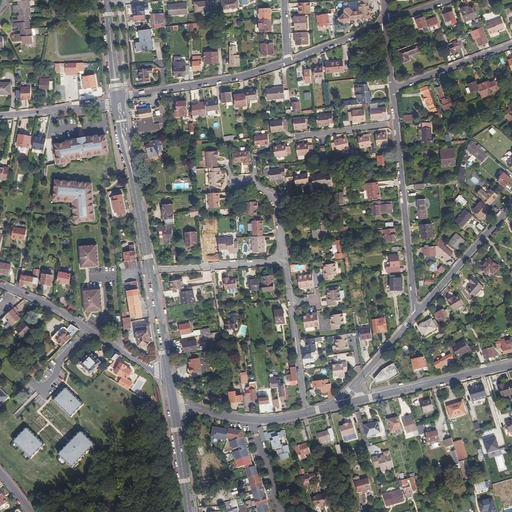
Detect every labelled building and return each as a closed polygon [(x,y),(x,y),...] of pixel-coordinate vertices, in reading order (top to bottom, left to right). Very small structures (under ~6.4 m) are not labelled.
[(14,6),(14,9),(30,8),(29,0),(26,0),(19,1),(19,5),(14,6)] [(239,7),(238,0),(228,0),(222,1),(223,9),(239,7)] [(371,18),(369,0),(361,0),(362,5),(359,5),(359,11),(353,12),(350,8),(345,9),(344,13),(339,19),(345,24),(348,19),(357,18),(358,19),(366,18),(366,20),(371,18)] [(212,11),(212,1),(194,3),(195,12),(212,11)] [(299,3),(299,14),(310,13),(310,2),(299,3)] [(169,15),(188,14),(187,3),(168,5),(169,15)] [(143,15),(142,6),(132,7),(133,16),(143,15)] [(479,17),(475,6),(468,8),(466,8),(466,7),(460,9),(465,22),(479,17)] [(270,19),(270,8),(259,9),(260,20),(270,19)] [(456,19),(453,12),(444,15),(447,22),(456,19)] [(152,29),(165,27),(164,14),(161,14),(151,15),(152,29)] [(334,24),(332,14),(317,17),(319,26),(334,24)] [(15,20),(15,23),(30,22),(29,15),(20,15),(18,16),(19,20),(15,20)] [(306,29),(306,17),(295,17),(295,29),(306,29)] [(426,22),(425,17),(418,20),(419,21),(417,22),(419,29),(424,28),(426,32),(430,31),(426,22)] [(430,31),(440,28),(436,18),(426,22),(430,31)] [(504,27),(501,18),(486,24),(489,34),(498,31),(497,30),(504,27)] [(213,30),(221,30),(221,19),(219,20),(213,21),(213,30)] [(271,31),(270,19),(260,20),(259,20),(259,32),(271,31)] [(189,24),(187,24),(188,31),(193,31),(193,28),(199,27),(199,22),(193,23),(189,24)] [(479,32),(483,30),(483,27),(478,29),(475,30),(476,32),(477,32),(479,36),(480,35),(479,32)] [(17,34),(17,38),(33,36),(32,29),(30,29),(22,30),(22,34),(17,34)] [(153,49),(150,29),(138,30),(139,42),(135,43),(136,51),(153,49)] [(479,46),(488,42),(483,30),(479,32),(480,35),(479,36),(476,37),(479,46)] [(308,32),(295,33),(296,44),(308,44),(308,32)] [(452,53),(461,49),(461,48),(458,41),(458,40),(450,43),(451,45),(449,45),(452,53)] [(265,43),(261,44),(261,55),(274,54),(273,43),(269,43),(269,45),(265,45),(265,43)] [(420,52),(418,44),(397,52),(402,63),(410,60),(408,56),(420,52)] [(236,56),(235,48),(230,48),(230,66),(240,66),(239,56),(236,56)] [(218,63),(217,53),(205,53),(205,63),(218,63)] [(196,70),(202,70),(201,62),(197,62),(197,57),(193,57),(193,72),(196,72),(196,70)] [(342,72),(340,60),(325,62),(326,72),(339,70),(339,72),(342,72)] [(75,69),(75,63),(64,64),(65,75),(76,75),(75,69)] [(174,63),(174,75),(177,75),(177,76),(181,76),(181,75),(185,75),(185,74),(189,74),(189,66),(185,66),(185,63),(174,63)] [(152,72),(152,68),(138,70),(139,82),(148,81),(148,73),(152,72)] [(324,78),(323,68),(319,68),(319,69),(317,69),(314,69),(315,79),(324,78)] [(84,89),(95,87),(93,76),(82,78),(84,89)] [(49,81),(49,78),(38,78),(39,89),(49,89),(49,81)] [(477,85),(476,81),(468,84),(471,93),(479,90),(477,85)] [(477,85),(479,90),(482,98),(493,95),(492,92),(498,90),(495,82),(489,84),(488,81),(477,85)] [(9,84),(0,83),(0,94),(9,94),(9,84)] [(364,104),(370,103),(369,100),(373,99),(373,98),(373,96),(372,95),(369,96),(368,85),(357,86),(358,100),(352,101),(352,105),(364,104)] [(429,109),(433,107),(435,107),(427,86),(421,88),(424,96),(422,97),(424,101),(427,100),(428,103),(427,103),(429,109)] [(445,99),(440,86),(436,88),(445,110),(454,107),(450,98),(445,99)] [(26,100),(31,99),(30,88),(20,88),(20,94),(21,97),(21,101),(26,100)] [(284,93),(284,88),(267,90),(268,100),(285,99),(284,93)] [(245,92),(245,94),(246,102),(258,100),(257,90),(245,92)] [(221,103),(232,101),(231,92),(222,93),(222,100),(221,100),(221,103)] [(236,107),(247,106),(246,102),(245,94),(234,96),(236,107)] [(200,106),(205,105),(205,102),(204,101),(204,100),(198,101),(198,99),(194,100),(196,110),(201,109),(200,106)] [(205,105),(206,111),(220,109),(218,100),(213,101),(205,102),(205,105)] [(187,116),(186,101),(177,102),(177,110),(175,111),(176,117),(187,116)] [(299,110),(299,112),(301,112),(300,102),(293,103),(294,110),(299,110)] [(136,115),(137,120),(153,117),(159,116),(157,109),(154,110),(152,110),(151,107),(139,110),(140,115),(136,115)] [(387,117),(386,108),(370,109),(371,120),(384,119),(384,117),(387,117)] [(504,117),(508,114),(511,111),(510,109),(502,114),(504,117)] [(353,122),(365,121),(365,110),(352,111),(352,113),(349,113),(350,120),(353,120),(353,122)] [(332,113),(316,115),(317,126),(329,125),(329,123),(333,122),(332,113)] [(504,117),(502,118),(504,120),(506,119),(511,123),(511,121),(511,117),(508,114),(504,117)] [(137,120),(135,120),(135,123),(139,123),(140,132),(155,129),(153,117),(137,120)] [(293,119),(294,130),(307,128),(306,126),(310,125),(309,118),(306,119),(306,117),(293,119)] [(271,122),(272,133),(284,131),(284,129),(287,129),(286,120),(271,122)] [(422,122),(423,144),(431,143),(431,122),(422,122)] [(269,144),(268,133),(264,134),(264,135),(254,136),(255,144),(262,144),(262,145),(269,144)] [(30,138),(16,134),(15,141),(18,141),(17,146),(29,149),(30,138)] [(390,145),(389,134),(384,134),(385,135),(378,136),(379,146),(390,145)] [(56,146),(59,164),(71,162),(70,160),(109,153),(106,135),(98,136),(98,135),(79,138),(67,140),(67,142),(60,143),(60,145),(56,146)] [(41,137),(35,136),(32,152),(43,154),(45,139),(41,138),(41,137)] [(372,146),(371,136),(367,137),(367,138),(359,139),(360,148),(372,147),(372,146)] [(349,147),(347,138),(335,141),(335,142),(332,143),(333,149),(337,149),(337,150),(349,147)] [(161,151),(159,139),(150,141),(151,144),(147,144),(149,156),(159,154),(159,152),(161,151)] [(468,150),(466,152),(471,155),(472,154),(482,162),(487,156),(471,142),(468,149),(467,150),(468,150)] [(296,145),(297,155),(310,154),(309,152),(313,152),(313,145),(308,146),(308,144),(296,145)] [(274,147),(275,154),(275,157),(287,155),(287,154),(291,154),(290,146),(286,147),(286,145),(274,147)] [(456,166),(454,148),(441,150),(443,167),(456,166)] [(206,152),(207,169),(209,169),(217,168),(217,159),(217,157),(218,157),(218,151),(206,152)] [(233,161),(239,161),(243,160),(243,162),(244,164),(250,164),(249,151),(237,152),(237,153),(233,153),(233,161)] [(373,153),(369,153),(369,156),(377,155),(377,160),(378,164),(388,163),(387,152),(377,153),(373,153)] [(2,180),(7,181),(10,168),(1,166),(0,168),(0,167),(0,178),(2,179),(2,180)] [(467,169),(461,167),(460,172),(465,173),(463,179),(458,178),(458,180),(460,183),(465,184),(466,179),(465,179),(467,169)] [(217,168),(209,169),(210,181),(209,181),(210,186),(219,185),(219,179),(220,179),(220,172),(219,172),(219,168),(217,168)] [(282,175),(285,175),(285,168),(268,170),(270,180),(277,179),(277,180),(282,179),(282,175)] [(511,179),(504,173),(498,180),(505,187),(511,179)] [(309,183),(307,174),(294,176),(295,184),(302,183),(302,184),(309,183)] [(312,175),(313,188),(317,188),(317,186),(320,186),(320,187),(325,186),(325,184),(326,184),(327,186),(328,186),(332,186),(331,177),(326,177),(326,174),(312,175)] [(95,216),(92,183),(60,180),(60,182),(55,181),(54,200),(65,201),(66,198),(73,200),(73,202),(75,222),(93,221),(93,216),(95,216)] [(367,183),(368,193),(370,193),(370,198),(381,197),(380,189),(379,190),(378,182),(367,183)] [(466,192),(458,185),(456,188),(463,195),(466,192)] [(481,199),(489,206),(498,196),(490,189),(485,193),(480,189),(476,194),(481,198),(481,199)] [(337,195),(338,199),(339,207),(340,206),(340,204),(347,203),(347,197),(343,197),(342,192),(337,192),(337,195)] [(219,193),(208,194),(209,207),(218,206),(218,202),(218,198),(219,198),(219,193)] [(460,196),(455,201),(460,205),(462,207),(463,205),(464,206),(467,202),(460,196)] [(246,216),(257,215),(257,209),(256,207),(257,207),(257,202),(256,202),(256,201),(253,201),(253,199),(245,199),(246,216)] [(424,205),(424,199),(417,199),(418,213),(416,213),(416,216),(419,216),(419,219),(427,218),(426,205),(424,205)] [(455,201),(452,199),(451,203),(458,208),(460,205),(455,201)] [(479,200),(480,201),(488,207),(489,206),(481,199),(479,200)] [(114,213),(124,212),(122,200),(112,202),(114,213)] [(393,212),(392,201),(372,203),(373,216),(380,215),(380,214),(393,212)] [(481,218),(489,209),(488,207),(480,201),(471,210),(481,218)] [(165,225),(173,223),(174,223),(173,215),(172,204),(162,205),(163,208),(161,208),(162,219),(164,219),(165,225)] [(339,207),(339,220),(340,231),(348,230),(347,226),(343,226),(342,212),(347,212),(346,206),(340,206),(339,207)] [(462,227),(472,216),(466,210),(456,222),(462,227)] [(253,236),(262,236),(262,225),(263,225),(263,220),(252,220),(253,236)] [(325,222),(318,223),(319,226),(312,227),(314,237),(327,236),(325,222)] [(165,225),(160,226),(161,231),(162,230),(163,239),(168,238),(169,244),(173,243),(172,226),(174,226),(173,223),(165,225)] [(433,234),(432,224),(421,225),(423,238),(433,237),(433,234)] [(19,239),(18,240),(25,241),(27,230),(14,228),(12,238),(19,239)] [(383,230),(380,230),(378,230),(378,233),(384,232),(385,239),(388,239),(389,241),(397,240),(395,229),(383,230)] [(197,244),(196,232),(185,233),(185,245),(197,244)] [(465,241),(457,234),(449,243),(454,247),(456,248),(458,250),(465,241)] [(264,252),(263,236),(262,236),(253,236),(252,236),(253,252),(264,252)] [(219,238),(219,241),(220,249),(225,249),(225,248),(227,248),(227,250),(229,250),(229,253),(235,252),(234,241),(234,238),(219,238)] [(328,241),(329,243),(332,243),(332,244),(333,254),(335,254),(336,258),(342,257),(342,253),(344,253),(344,252),(342,244),(341,239),(328,241)] [(205,253),(220,252),(220,249),(219,241),(214,241),(214,242),(204,243),(205,253)] [(438,246),(450,256),(453,253),(443,244),(439,241),(438,246)] [(130,261),(135,261),(132,244),(128,245),(128,251),(124,252),(125,262),(130,261)] [(97,245),(79,246),(81,268),(99,266),(97,245)] [(435,246),(425,247),(426,256),(429,256),(429,258),(433,258),(433,255),(436,255),(436,253),(440,253),(445,257),(443,259),(446,262),(450,256),(438,246),(435,246)] [(387,272),(400,271),(398,256),(395,256),(395,255),(390,256),(391,266),(386,266),(387,272)] [(500,268),(490,259),(481,269),(489,277),(493,273),(494,274),(500,268)] [(10,276),(12,264),(2,263),(0,274),(10,276)] [(323,265),(324,269),(324,272),(322,272),(324,280),(332,279),(332,275),(336,274),(335,264),(323,265)] [(69,285),(71,276),(60,273),(58,283),(63,284),(63,283),(69,285)] [(42,284),(53,285),(54,275),(44,274),(42,284)] [(312,274),(308,275),(297,276),(299,288),(303,287),(306,287),(306,289),(314,288),(313,279),(312,274)] [(274,290),(273,275),(261,277),(263,291),(274,290)] [(35,286),(39,287),(40,282),(22,278),(21,286),(26,287),(26,286),(34,288),(35,286)] [(229,280),(229,278),(223,278),(225,289),(237,288),(236,279),(229,280)] [(403,290),(402,278),(391,278),(391,290),(403,290)] [(483,287),(473,278),(469,282),(471,284),(467,289),(474,297),(483,287)] [(182,279),(170,281),(171,291),(181,289),(184,288),(182,279)] [(258,290),(257,279),(248,280),(249,289),(253,289),(253,290),(258,290)] [(131,318),(141,316),(135,283),(125,284),(131,318)] [(194,303),(191,287),(184,288),(181,289),(183,301),(181,301),(182,305),(194,303)] [(101,289),(83,290),(85,312),(103,310),(101,289)] [(327,291),(328,295),(328,298),(326,298),(327,306),(328,306),(336,305),(335,301),(340,300),(339,290),(327,291)] [(453,298),(452,297),(448,300),(454,310),(465,304),(459,295),(453,298)] [(77,316),(77,308),(74,307),(75,305),(73,303),(68,310),(77,316)] [(122,320),(123,324),(128,323),(130,322),(130,320),(126,320),(124,306),(121,306),(122,320)] [(18,311),(14,307),(5,315),(9,321),(7,323),(11,327),(21,318),(18,315),(16,313),(18,311)] [(285,323),(283,309),(275,310),(276,324),(285,323)] [(448,316),(444,311),(443,309),(439,312),(439,314),(436,316),(440,322),(448,317),(448,316)] [(241,327),(239,313),(233,314),(234,320),(226,321),(227,329),(241,327)] [(317,313),(310,314),(310,315),(307,316),(303,316),(305,328),(315,326),(315,325),(319,325),(317,313)] [(331,316),(331,319),(332,322),(330,322),(331,330),(340,329),(339,325),(344,324),(342,314),(331,316)] [(387,331),(385,318),(373,320),(375,332),(387,331)] [(440,327),(436,320),(433,321),(432,319),(421,325),(426,334),(440,327)] [(16,329),(23,338),(31,330),(23,322),(16,329)] [(128,323),(123,324),(124,332),(131,331),(130,322),(128,323)] [(182,338),(201,335),(220,332),(219,327),(201,330),(201,332),(191,333),(189,323),(179,325),(182,338)] [(78,330),(71,325),(66,329),(64,327),(61,327),(51,337),(51,340),(53,341),(55,341),(57,339),(63,346),(71,337),(78,330)] [(149,342),(152,341),(150,327),(136,329),(138,347),(146,345),(149,343),(149,342)] [(361,339),(372,338),(370,327),(359,328),(361,339)] [(21,339),(23,338),(16,329),(14,332),(21,339)] [(346,335),(338,336),(338,340),(334,340),(336,351),(349,349),(346,335)] [(307,348),(302,349),(304,364),(311,363),(310,358),(312,356),(312,355),(314,354),(314,351),(317,351),(316,341),(320,341),(319,337),(306,339),(307,348)] [(506,339),(501,340),(499,341),(495,342),(498,348),(503,347),(504,354),(511,351),(511,347),(511,346),(511,337),(510,338),(510,340),(506,341),(506,339)] [(453,350),(458,358),(462,356),(461,355),(471,349),(466,339),(452,347),(453,348),(453,350)] [(197,350),(196,340),(180,343),(182,353),(197,350)] [(485,359),(498,355),(494,347),(489,348),(487,347),(482,348),(485,359)] [(91,372),(101,362),(91,352),(81,363),(91,372)] [(120,355),(116,353),(112,359),(114,361),(115,360),(120,355)] [(436,363),(439,368),(446,364),(447,366),(452,364),(450,361),(453,359),(451,354),(436,363)] [(412,360),(414,369),(422,367),(426,366),(423,357),(412,360)] [(201,371),(199,358),(188,360),(189,365),(190,365),(190,368),(188,370),(188,372),(191,373),(201,371)] [(116,370),(115,372),(126,379),(132,370),(120,363),(115,360),(114,361),(110,366),(116,370)] [(33,376),(44,365),(41,362),(30,373),(33,376)] [(348,372),(347,362),(339,363),(339,364),(332,365),(334,377),(340,376),(340,378),(345,378),(345,372),(348,372)] [(376,383),(389,380),(400,374),(393,363),(382,369),(374,379),(376,383)] [(297,374),(296,367),(291,367),(292,370),(287,371),(288,381),(289,380),(290,383),(291,384),(299,383),(298,379),(297,379),(296,374),(297,374)] [(276,377),(269,378),(270,387),(276,386),(277,391),(279,390),(281,400),(287,400),(285,384),(281,385),(280,381),(277,381),(276,377)] [(329,397),(333,397),(331,383),(329,383),(328,379),(314,381),(314,386),(320,386),(320,388),(321,388),(322,391),(324,392),(326,392),(328,390),(329,397)] [(257,389),(256,383),(250,384),(250,387),(247,387),(248,397),(251,397),(251,399),(257,398),(255,389),(257,389)] [(511,394),(511,383),(504,386),(503,384),(499,386),(502,397),(511,394)] [(469,390),(473,402),(487,398),(483,386),(479,387),(478,386),(474,388),(474,389),(469,390)] [(8,397),(0,388),(0,403),(1,404),(8,397)] [(71,418),(84,405),(66,388),(54,401),(71,418)] [(236,391),(229,391),(230,402),(242,400),(242,395),(236,396),(236,393),(238,393),(238,392),(236,392),(236,391)] [(226,402),(227,395),(214,393),(213,401),(226,402)] [(200,394),(197,399),(207,404),(210,399),(200,394)] [(265,398),(265,395),(259,395),(260,404),(270,403),(269,397),(265,398)] [(434,411),(431,401),(421,404),(424,413),(434,411)] [(465,414),(462,403),(448,408),(451,419),(465,414)] [(16,417),(25,409),(23,406),(13,414),(16,417)] [(416,438),(420,437),(417,427),(413,415),(406,417),(407,421),(404,422),(408,434),(414,433),(416,438)] [(402,429),(398,418),(389,421),(392,432),(402,429)] [(369,425),(365,426),(367,436),(372,435),(372,437),(376,436),(375,434),(380,433),(378,423),(374,424),(373,421),(368,422),(369,425)] [(343,437),(355,434),(353,425),(349,426),(348,425),(344,426),(344,427),(341,428),(343,437)] [(31,459),(45,445),(27,428),(14,442),(31,459)] [(247,445),(242,432),(229,429),(229,430),(214,428),(212,438),(227,441),(227,439),(228,437),(236,439),(236,440),(235,441),(230,442),(232,450),(237,448),(247,445)] [(258,429),(262,443),(269,441),(269,443),(271,442),(273,449),(275,449),(278,456),(280,456),(281,461),(286,459),(289,458),(288,454),(290,453),(288,445),(282,447),(279,440),(286,438),(284,431),(281,432),(281,433),(275,434),(275,433),(268,435),(267,433),(264,434),(262,428),(258,429)] [(319,444),(334,439),(334,437),(334,436),(332,429),(328,430),(328,432),(317,435),(319,444)] [(428,444),(440,441),(438,431),(425,434),(428,444)] [(95,445),(81,432),(58,455),(72,468),(95,445)] [(355,434),(343,437),(345,442),(357,439),(355,434)] [(446,448),(454,446),(452,439),(445,441),(446,448)] [(484,442),(488,454),(499,450),(496,439),(491,440),(492,441),(488,442),(488,441),(484,442)] [(456,452),(458,462),(467,459),(462,442),(455,444),(457,452),(456,452)] [(309,453),(307,444),(295,447),(297,456),(301,455),(302,459),(305,458),(305,455),(309,453)] [(344,460),(340,445),(335,446),(339,462),(344,460)] [(245,466),(252,464),(248,449),(238,451),(233,453),(238,468),(245,466)] [(377,457),(372,459),(375,469),(380,467),(380,468),(385,467),(385,470),(394,467),(389,450),(383,452),(384,456),(385,457),(381,459),(378,459),(377,457)] [(501,481),(510,478),(505,465),(497,467),(501,481)] [(246,469),(258,511),(269,511),(267,504),(268,504),(266,496),(265,496),(261,482),(262,482),(260,474),(258,475),(256,466),(253,467),(246,469)] [(308,475),(301,478),(305,490),(308,489),(307,486),(311,485),(310,483),(311,482),(309,476),(308,475)] [(358,493),(363,492),(365,491),(366,492),(372,491),(369,479),(355,483),(358,493)] [(403,487),(404,489),(405,489),(407,494),(408,495),(411,495),(411,492),(412,492),(409,483),(404,484),(402,485),(403,487)] [(393,503),(393,505),(404,502),(401,490),(384,495),(387,507),(391,506),(390,504),(393,503)] [(329,507),(325,493),(316,496),(316,497),(312,498),(315,509),(319,508),(320,511),(325,509),(325,508),(329,507)] [(496,511),(492,498),(479,502),(481,511),(482,511),(488,510),(488,511),(496,511)] [(229,506),(228,502),(225,502),(227,510),(225,510),(225,511),(237,511),(238,511),(237,508),(232,510),(232,508),(231,508),(231,506),(229,506)]
